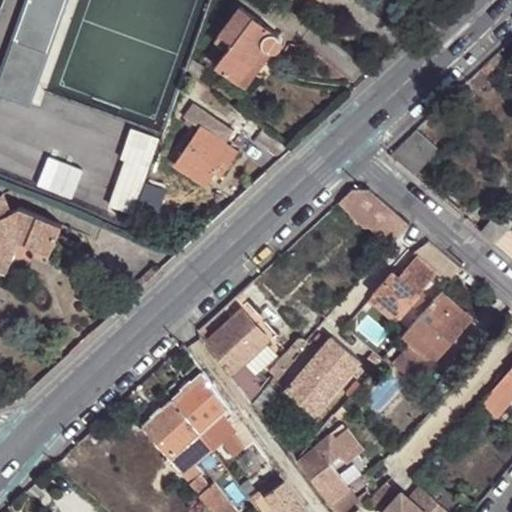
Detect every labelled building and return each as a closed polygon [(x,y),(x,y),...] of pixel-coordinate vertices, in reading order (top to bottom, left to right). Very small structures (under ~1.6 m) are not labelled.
[(0,91),(32,103),(69,0),(28,0),(0,78),(0,91)] [(239,87),(266,52),(270,55),(273,56),(279,55),(283,50),(284,44),(280,38),(242,10),(221,38),(234,48),(218,70),(239,87)] [(511,63),(500,50),(464,83),(471,92),(475,88),(479,93),(511,64),(511,63)] [(247,92),(273,56),(270,55),(266,52),(239,87),(247,92)] [(192,123),(201,129),(202,128),(227,145),(236,131),(202,109),(192,123)] [(389,153),(414,174),(439,147),(417,127),(389,153)] [(202,128),(201,129),(177,165),(208,187),(210,183),(215,177),(234,149),(227,145),(202,128)] [(131,216),(158,140),(133,131),(122,159),(127,160),(110,209),(131,216)] [(288,153),(263,134),(252,144),(276,163),(288,153)] [(234,149),(215,177),(222,180),(240,154),(234,149)] [(355,185),(339,201),(365,226),(370,227),(371,226),(390,243),(409,222),(385,200),(369,186),(355,185)] [(0,275),(1,276),(13,245),(18,247),(49,259),(62,230),(21,213),(13,216),(4,198),(0,199),(0,275)] [(157,209),(154,218),(162,221),(166,213),(157,209)] [(511,228),(511,226),(511,220),(500,211),(481,232),(496,245),(501,240),(511,228)] [(511,227),(511,228),(501,240),(496,245),(511,258),(511,227)] [(372,291),(398,314),(435,272),(448,283),(461,267),(435,245),(428,239),(412,253),(413,254),(396,274),(391,270),(372,291)] [(6,278),(18,247),(13,245),(1,276),(6,278)] [(394,319),(398,314),(372,291),(368,296),(394,319)] [(440,291),(402,335),(410,342),(432,360),(465,324),(465,323),(466,317),(464,311),(440,291)] [(207,340),(235,376),(242,369),(271,342),(273,340),(243,308),(207,340)] [(313,415),(360,360),(332,335),(284,391),(313,415)] [(271,342),(242,369),(252,381),(257,380),(266,389),(276,376),(269,370),(283,355),(271,342)] [(415,379),(432,360),(410,342),(394,361),(415,379)] [(276,376),(297,352),(291,346),(283,355),(269,370),(276,376)] [(299,354),(297,352),(276,376),(278,378),(299,354)] [(511,364),(498,380),(500,382),(484,400),(502,415),(511,402),(511,364)] [(255,402),(266,389),(257,380),(252,381),(242,369),(235,376),(255,402)] [(224,413),(230,406),(205,372),(193,382),(192,381),(184,388),(185,389),(174,399),(200,434),(224,413)] [(171,461),(200,434),(174,399),(143,427),(171,461)] [(245,448),(256,440),(230,406),(224,413),(227,417),(226,418),(234,428),(233,430),(234,432),(245,448)] [(211,449),(212,451),(221,442),(234,432),(233,430),(234,428),(226,418),(227,417),(224,413),(200,434),(211,449)] [(171,461),(143,427),(112,454),(140,488),(171,461)] [(348,429),(336,439),(346,451),(342,455),(349,463),(365,451),(348,429)] [(234,456),(245,448),(234,432),(221,442),(234,456)] [(332,433),(299,461),(336,511),(354,511),(360,507),(356,501),(360,499),(351,488),(332,463),(342,455),(346,451),(336,439),(332,433)] [(190,467),(211,449),(200,434),(171,461),(181,475),(190,467)] [(181,475),(171,461),(140,488),(152,502),(181,475)] [(190,467),(181,475),(189,484),(198,477),(190,467)] [(249,500),(273,482),(264,470),(240,488),(249,500)] [(449,511),(466,511),(474,503),(460,492),(454,499),(420,472),(412,480),(450,511),(449,511)] [(198,477),(189,484),(199,496),(208,488),(198,477)] [(282,511),(309,511),(286,481),(269,494),(282,511)] [(366,502),(377,511),(380,511),(399,490),(389,481),(366,502)] [(208,488),(199,496),(212,511),(234,511),(212,485),(208,488)] [(447,511),(416,485),(407,496),(399,490),(380,511),(447,511)]
